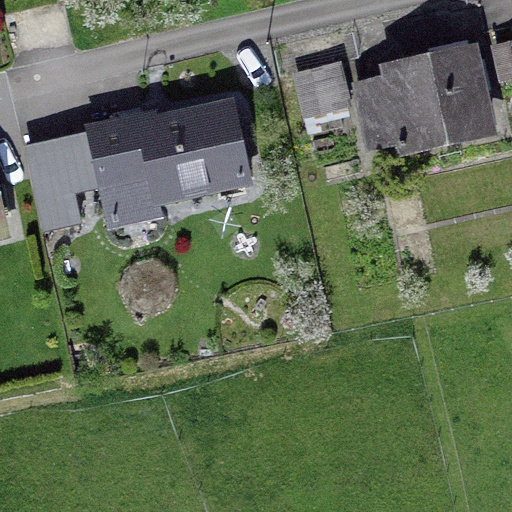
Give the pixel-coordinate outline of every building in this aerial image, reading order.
[(511,46),(492,51),(499,81),(511,78),(511,46)] [(383,75),(385,80),(352,87),(367,154),(395,147),(396,151),(400,150),(400,152),(484,133),(467,56),(383,75)] [(327,71),(300,77),(310,119),(336,112),(330,90),(332,89),(327,71)] [(150,119),(85,134),(105,228),(157,216),(154,203),(245,183),(229,109),(151,126),(150,119)] [(73,211),(62,159),(28,167),(40,219),(73,211)]
